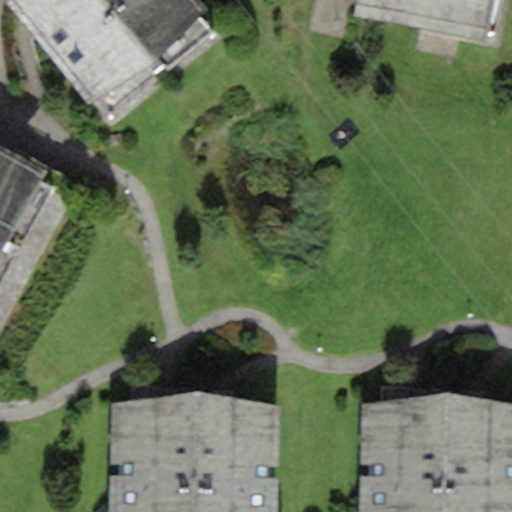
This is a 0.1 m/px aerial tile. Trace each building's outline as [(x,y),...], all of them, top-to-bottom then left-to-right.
[(185,0),(11,0),(3,7),(88,111),(202,20),(185,0)] [(491,0),(358,0),(354,21),(483,44),(491,0)] [(0,254),(38,182),(0,161),(0,254)] [(269,511),(271,415),(110,413),(108,511),(269,511)] [(511,511),(511,417),(362,415),(359,511),(511,511)]
